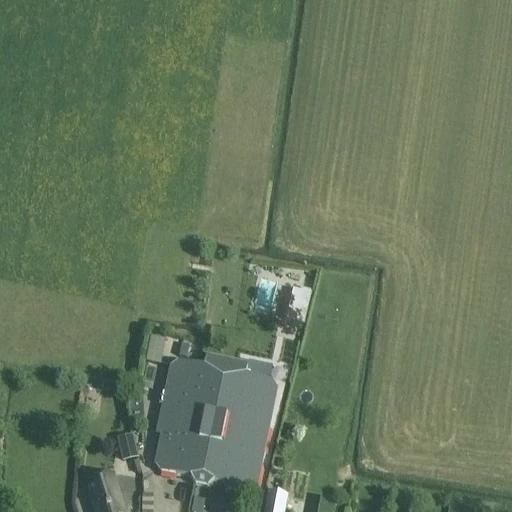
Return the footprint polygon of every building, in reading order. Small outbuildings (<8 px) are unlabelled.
[(159,365),(163,340),(149,338),(145,362),(159,365)] [(171,368),(161,416),(157,436),(164,437),(162,445),(160,444),(156,468),(160,474),(191,480),(195,486),(208,489),(215,485),(223,487),(227,493),(249,498),(256,493),(277,390),(273,383),(246,378),(248,368),(206,359),(204,369),(178,364),(171,368)] [(74,402),(99,405),(101,390),(76,387),(74,402)] [(133,436),(117,440),(123,463),(139,459),(133,436)] [(114,476),(86,484),(94,511),(123,511),(123,508),(118,493),(114,476)] [(267,493),(264,511),(284,511),(288,497),(267,493)]
